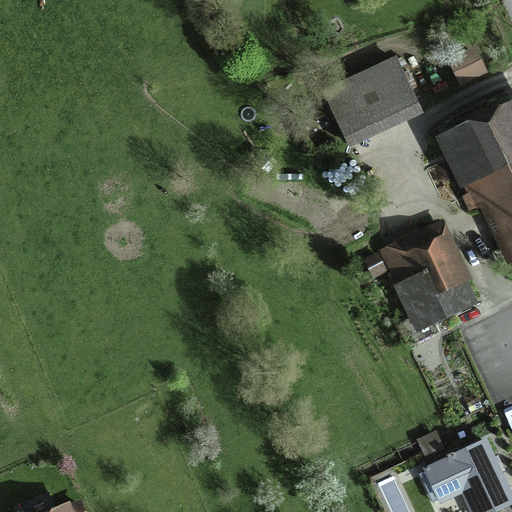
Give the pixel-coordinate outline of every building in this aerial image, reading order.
[(483,80),(473,57),(452,66),(462,89),(483,80)] [(419,116),(398,70),(327,101),(348,147),(419,116)] [(477,189),(511,263),(511,108),(452,137),(477,189)] [(474,309),(455,265),(441,232),(383,256),(397,289),(417,334),(474,309)] [(469,511),(497,511),(510,507),(484,449),(426,475),(439,504),(461,494),(469,511)]
